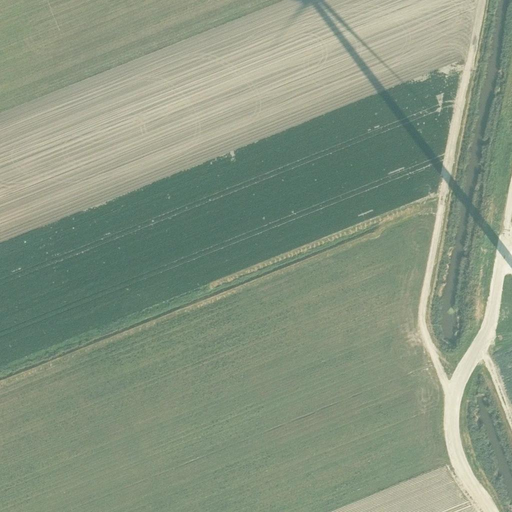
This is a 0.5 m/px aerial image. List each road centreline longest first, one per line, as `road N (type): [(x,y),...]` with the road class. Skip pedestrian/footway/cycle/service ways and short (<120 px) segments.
road 1 (unknown): [(442,205),(473,0)]
road 2 (track): [(442,205),(422,322),(452,398)]
